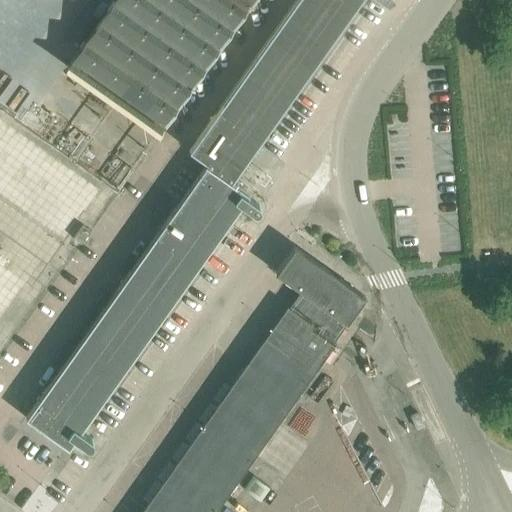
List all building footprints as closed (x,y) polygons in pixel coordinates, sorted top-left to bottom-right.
[(0,0),(0,84),(52,0),(0,0)] [(82,432),(244,208),(255,216),(263,205),(233,183),(362,0),(297,0),(189,152),(207,164),(23,420),(68,453),(76,441),(89,450),(96,441),(82,432)] [(111,0),(64,66),(158,134),(254,0),(111,0)] [(378,0),(391,9),(397,0),(378,0)] [(0,195),(64,240),(99,191),(0,121),(0,195)] [(212,511),(336,341),(332,338),(363,296),(292,246),(274,273),(298,290),(139,511),(212,511)] [(243,490),(260,502),(270,489),(253,477),(243,490)]
